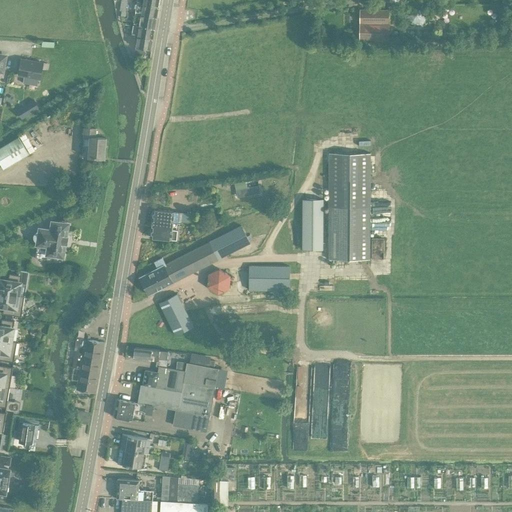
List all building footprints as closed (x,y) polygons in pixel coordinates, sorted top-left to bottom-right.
[(156,17),(158,7),(136,3),(135,14),(156,17)] [(389,39),(389,10),(360,9),(359,39),(389,39)] [(154,28),(156,17),(135,14),(133,25),(144,27),(154,28)] [(154,28),(144,27),(133,25),(131,36),(137,37),(153,39),(154,28)] [(151,50),(153,39),(137,37),(134,54),(143,56),(145,49),(151,50)] [(21,59),(18,75),(40,79),(43,63),(21,59)] [(105,159),(106,138),(95,138),(96,129),(84,128),(83,138),(89,138),(88,157),(105,159)] [(0,162),(3,169),(28,154),(18,137),(0,148),(0,162)] [(370,153),(329,153),(328,260),(370,260),(370,153)] [(259,185),(247,188),(249,195),(260,193),(259,185)] [(79,190),(63,197),(66,203),(81,196),(85,194),(82,188),(79,190)] [(302,249),(323,249),(323,199),(302,199),(302,249)] [(151,223),(172,226),(173,222),(178,222),(178,221),(179,212),(153,210),(152,211),(151,212),(151,216),(152,217),(151,223)] [(179,212),(178,221),(192,222),(193,213),(179,212)] [(66,236),(68,224),(53,222),(51,230),(40,228),(37,244),(49,246),(47,254),(63,257),(65,244),(67,245),(68,237),(66,236)] [(172,226),(151,223),(151,228),(149,230),(149,233),(150,235),(150,237),(176,239),(177,229),(172,229),(172,226)] [(171,282),(250,243),(241,226),(165,264),(162,258),(154,262),(157,268),(139,277),(148,295),(171,282)] [(289,290),(290,267),(249,267),(249,289),(289,290)] [(0,292),(25,297),(25,296),(19,295),(22,275),(9,273),(8,281),(0,279),(0,292)] [(25,297),(0,292),(0,305),(4,306),(3,314),(21,317),(25,297)] [(175,334),(193,325),(177,293),(159,302),(175,334)] [(0,339),(17,342),(17,341),(11,341),(14,321),(2,319),(0,326),(0,325),(0,339)] [(104,342),(77,337),(74,351),(75,351),(73,367),(75,367),(73,378),(79,379),(77,389),(95,393),(104,342)] [(17,342),(0,339),(0,359),(14,362),(17,342)] [(159,350),(141,348),(134,348),(133,358),(158,360),(159,350)] [(207,432),(210,416),(218,368),(187,362),(185,370),(159,366),(158,371),(145,369),(140,400),(139,403),(179,410),(176,426),(207,432)] [(0,385),(10,387),(13,367),(0,365),(0,385)] [(10,387),(0,385),(0,406),(6,407),(10,387)] [(117,400),(114,417),(132,420),(135,401),(129,400),(117,399),(117,400)] [(14,439),(13,448),(26,450),(28,451),(29,442),(31,443),(34,426),(34,425),(27,424),(23,423),(21,440),(14,439)] [(122,434),(120,449),(125,450),(141,453),(147,454),(150,438),(127,435),(122,434)] [(163,443),(161,456),(162,454),(166,455),(165,459),(169,460),(169,457),(170,458),(172,444),(163,443)] [(139,467),(141,453),(125,450),(122,465),(139,467)] [(168,472),(170,458),(169,457),(169,460),(165,459),(166,455),(162,454),(161,456),(159,471),(168,472)] [(0,466),(0,499),(5,501),(6,493),(10,469),(7,468),(8,464),(9,465),(11,457),(2,456),(0,463),(2,463),(1,467),(0,466)] [(161,501),(208,504),(208,503),(197,503),(199,485),(199,479),(179,477),(162,476),(162,483),(161,501)] [(118,478),(116,498),(122,499),(138,500),(152,500),(153,490),(151,490),(144,490),(139,490),(139,480),(118,478)] [(228,481),(220,481),(214,480),(213,505),(228,505),(228,497),(228,481)] [(122,506),(121,511),(156,511),(157,501),(152,500),(138,500),(122,499),(122,506)] [(161,501),(160,511),(207,511),(208,504),(161,501)]
